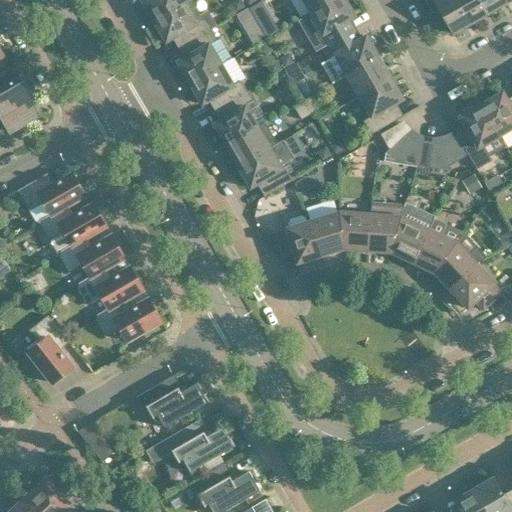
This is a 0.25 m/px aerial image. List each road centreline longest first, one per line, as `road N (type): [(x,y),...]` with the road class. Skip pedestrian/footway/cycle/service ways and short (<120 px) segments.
road 1 (residential): [(511,324),(384,394),(336,391),(319,379),(162,94)]
road 2 (tertiary): [(511,375),(392,440),(345,441),(315,429),(288,404),(239,320)]
road 3 (residential): [(0,476),(76,405),(204,341)]
road 4 (residential): [(204,341),(83,134)]
road 5 (tertiary): [(239,320),(118,117)]
road 6 (residential): [(301,511),(204,341)]
road 7 (residential): [(511,38),(445,76),(431,71),(390,0)]
road 8 (residential): [(364,511),(511,425)]
road 9 (residential): [(83,134),(3,0)]
road 10 (tertiary): [(118,117),(50,0)]
